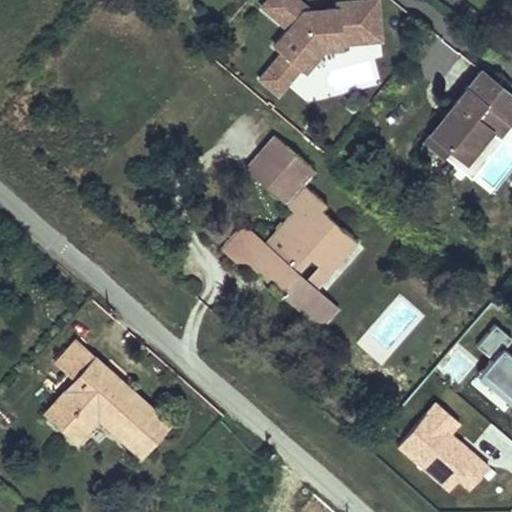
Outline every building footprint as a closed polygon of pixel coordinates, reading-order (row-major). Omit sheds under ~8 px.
[(381,42),(377,0),(335,4),(336,10),(324,11),(325,16),(311,17),(310,13),(303,6),(294,0),(268,0),(260,10),(287,32),(274,49),(282,55),(259,82),(278,98),(300,71),(305,75),(323,53),(341,51),(340,46),(381,42)] [(511,96),(482,71),(431,134),(467,162),(502,117),(511,125),(511,96)] [(502,117),(467,162),(476,170),(511,125),(502,117)] [(431,134),(424,142),(468,178),(476,170),(467,162),(431,134)] [(246,228),(225,252),(237,262),(249,263),(266,279),(271,274),(276,278),(268,287),(282,298),(285,295),(304,311),(320,293),(287,265),(300,250),(329,275),(356,243),(321,213),(328,205),(301,182),(311,170),(271,135),(258,150),(281,170),(265,188),(292,211),(264,244),(246,228)] [(258,150),(242,168),(265,188),(281,170),(258,150)] [(320,293),(304,311),(323,328),(339,310),(320,293)] [(76,380),(45,415),(76,442),(97,418),(140,455),(165,424),(120,384),(114,390),(101,378),(107,372),(77,343),(58,364),(76,380)] [(120,384),(107,372),(101,378),(114,390),(120,384)]
